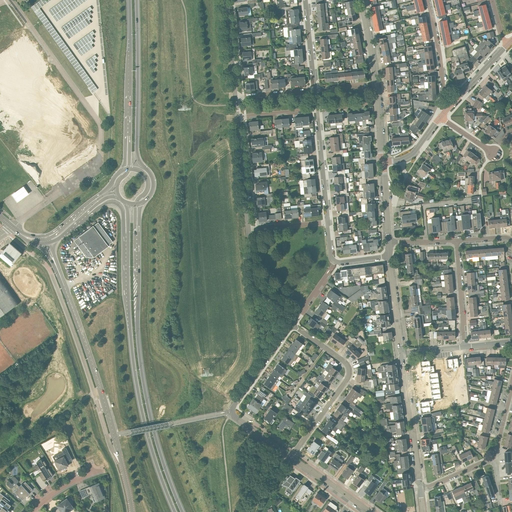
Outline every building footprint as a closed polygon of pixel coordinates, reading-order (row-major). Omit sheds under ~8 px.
[(406,9),(422,5),(421,0),(417,0),(414,1),(415,4),(409,6),(406,7),(406,9)] [(347,9),(354,8),(352,1),(342,3),(343,10),(347,9)] [(39,2),(34,5),(37,10),(40,9),(42,7),(39,2)] [(34,5),(31,7),(35,12),(36,14),(41,11),(40,9),(37,10),(34,5)] [(474,14),(487,11),(485,5),(478,6),(479,10),(473,12),(474,14)] [(290,17),(299,16),(298,9),(293,10),(293,6),(291,7),(286,7),(287,17),(290,17)] [(450,7),(437,10),(438,16),(445,14),(444,11),(450,9),(450,7)] [(239,17),(248,16),(247,8),(238,9),(239,17)] [(373,20),(380,18),(379,15),(386,14),(385,11),(372,14),(373,20)] [(355,14),(348,15),(344,16),(345,23),(356,21),(355,14)] [(417,24),(420,24),(426,22),(425,17),(418,18),(418,15),(412,17),(412,19),(414,19),(415,22),(416,24),(413,25),(417,24)] [(299,16),(290,17),(291,24),(288,24),(288,25),(287,25),(288,27),(298,26),(297,23),(299,23),(299,16)] [(477,26),(490,22),(488,16),(481,18),(478,19),(479,22),(476,23),(477,26)] [(248,22),(247,22),(239,23),(240,30),(243,29),(244,32),(248,31),(251,31),(250,22),(248,22)] [(387,23),(374,26),(376,32),(382,30),(386,30),(386,33),(390,32),(389,25),(389,23),(387,23)] [(448,32),(452,32),(451,28),(456,27),(456,25),(454,25),(440,28),(441,34),(448,32)] [(292,37),(301,36),(300,29),(298,29),(298,26),(288,27),(288,31),(287,31),(288,37),(292,37)] [(443,39),(459,36),(458,34),(457,34),(456,30),(456,31),(452,32),(448,32),(441,34),(443,39)] [(387,44),(394,42),(396,42),(395,37),(391,37),(390,34),(385,35),(386,38),(379,39),(380,45),(387,44)] [(353,43),(360,41),(359,35),(352,36),(349,37),(351,43),(353,43)] [(290,47),(297,46),(297,43),(301,43),(301,36),(292,37),(293,44),(289,44),(290,47)] [(459,36),(443,39),(444,46),(451,44),(450,41),(459,39),(459,36)] [(242,46),(251,46),(250,37),(246,37),(246,38),(241,38),(242,46)] [(481,42),(491,50),(493,48),(492,47),(494,45),(488,40),(486,42),(484,39),(481,42)] [(382,51),(391,49),(393,49),(392,43),(394,43),(394,42),(387,44),(380,45),(382,51)] [(489,52),(491,50),(481,42),(478,45),(481,48),(486,53),(488,51),(489,52)] [(484,55),(486,53),(481,48),(478,45),(474,49),(477,52),(484,58),(485,56),(484,55)] [(294,57),(303,56),(302,49),(297,49),(297,46),(290,47),(290,50),(294,50),(294,57)] [(457,56),(464,54),(467,53),(465,46),(452,51),(453,57),(457,56)] [(361,48),(355,49),(356,55),(353,56),(353,57),(355,57),(356,60),(363,59),(362,55),(363,55),(361,48)] [(328,52),(321,53),(322,59),(324,59),(324,60),(331,60),(332,59),(331,51),(328,52)] [(251,60),(251,52),(247,52),(246,52),(246,53),(243,53),(243,61),(251,60)] [(482,60),(484,58),(477,52),(473,56),(471,58),(476,62),(478,60),(479,61),(481,59),(482,60)] [(396,54),(383,57),(384,63),(390,62),(390,59),(393,58),(393,57),(396,57),(399,56),(398,54),(396,54)] [(297,67),(299,66),(299,63),(303,63),(303,56),(294,57),(291,57),(291,64),(292,67),(297,67)] [(253,75),(253,74),(254,74),(256,74),(256,71),(257,71),(256,66),(258,66),(257,63),(253,63),(253,66),(252,66),(252,67),(244,68),(245,76),(253,75)] [(463,74),(470,71),(467,63),(460,65),(461,69),(463,74)] [(464,77),(463,74),(461,69),(460,65),(456,66),(457,70),(455,71),(457,80),(464,77)] [(509,77),(511,80),(511,79),(511,76),(510,73),(511,71),(507,65),(505,66),(501,69),(506,76),(507,78),(509,77)] [(50,71),(47,66),(41,70),(44,75),(50,71)] [(508,82),(511,80),(509,77),(507,78),(506,76),(501,69),(497,72),(495,73),(499,79),(501,77),(502,79),(503,81),(506,79),(508,82)] [(285,82),(288,82),(287,74),(284,75),(284,79),(278,80),(278,88),(285,87),(285,82)] [(298,86),(298,78),(294,78),(294,75),(291,76),(290,74),(287,74),(288,82),(291,82),(291,86),(298,86)] [(253,81),(253,78),(249,79),(249,83),(246,84),(246,91),(254,90),(258,90),(257,86),(256,81),(253,82),(253,81)] [(490,97),(491,96),(493,93),(491,92),(491,91),(490,90),(492,88),(489,86),(487,84),(485,86),(482,89),(481,89),(488,95),(490,97)] [(494,98),(491,96),(490,97),(488,95),(481,89),(478,93),(479,93),(477,96),(479,98),(482,100),(483,97),(485,98),(487,101),(489,98),(491,100),(494,98)] [(396,103),(402,102),(405,102),(404,99),(401,99),(400,94),(392,95),(393,97),(388,97),(389,103),(396,103)] [(417,117),(425,123),(430,116),(422,110),(417,117)] [(363,130),(369,129),(369,126),(366,126),(365,119),(370,119),(369,112),(365,112),(365,113),(361,114),(362,121),(363,127),(363,130)] [(356,120),(355,114),(352,115),(352,113),(347,114),(348,118),(345,118),(346,125),(349,125),(348,121),(356,120)] [(346,125),(345,118),(342,119),(341,114),(335,115),(335,123),(336,126),(343,125),(343,126),(346,125)] [(506,127),(511,123),(511,119),(510,115),(504,118),(502,119),(503,122),(506,127)] [(473,116),(465,116),(465,121),(465,124),(472,124),(472,121),(474,121),(473,116)] [(297,136),(296,126),(302,125),(302,117),(295,118),(295,123),(292,123),(293,131),(293,136),(297,136)] [(420,130),(425,123),(417,117),(409,129),(410,130),(414,134),(418,128),(420,130)] [(293,131),(292,123),(289,123),(289,119),(282,119),(283,127),(289,127),(290,131),(293,131)] [(258,126),(258,122),(249,122),(250,130),(260,129),(260,126),(258,126)] [(488,135),(493,128),(489,125),(488,127),(485,125),(482,130),(484,132),(488,135)] [(493,128),(488,135),(492,138),(492,137),(494,139),(498,134),(499,132),(497,130),(498,128),(495,127),(494,126),(493,128)] [(338,144),(342,143),(343,143),(342,133),(341,133),(336,134),(334,134),(334,137),(330,138),(331,145),(338,144)] [(400,138),(401,144),(409,144),(408,133),(400,133),(400,138)] [(362,145),(370,144),(370,141),(371,141),(371,136),(363,137),(363,134),(357,134),(357,137),(359,137),(359,145),(362,145)] [(401,144),(400,138),(394,138),(394,135),(392,135),(392,145),(401,144)] [(262,150),(263,149),(270,149),(272,149),(272,145),(265,146),(264,137),(259,138),(259,139),(256,139),(255,139),(254,139),(251,140),(252,147),(260,147),(260,146),(262,146),(262,150)] [(306,140),(306,137),(304,137),(298,137),(299,141),(299,147),(303,147),(312,146),(311,139),(306,140)] [(446,141),(448,150),(453,148),(452,146),(455,146),(453,139),(450,140),(446,141)] [(449,152),(448,150),(446,141),(441,142),(441,143),(439,143),(439,146),(440,149),(443,149),(443,151),(444,151),(445,153),(447,152),(449,152)] [(347,153),(346,150),(339,151),(339,149),(342,149),(342,143),(338,144),(331,145),(331,151),(336,151),(336,154),(343,153),(347,153)] [(301,157),(308,157),(308,154),(312,153),(312,146),(303,147),(304,154),(300,154),(301,157)] [(370,150),(363,151),(360,151),(361,158),(364,158),(372,158),(372,154),(370,154),(370,150)] [(469,162),(474,154),(470,152),(469,152),(467,150),(464,156),(466,157),(465,159),(469,161),(469,162)] [(262,161),(262,153),(261,153),(253,154),(253,158),(253,161),(253,162),(262,161)] [(342,157),(344,156),(343,153),(336,154),(336,157),(332,158),(333,164),(340,164),(343,163),(342,157)] [(474,154),(469,162),(473,165),(474,163),(476,164),(478,162),(480,159),(477,158),(478,158),(474,155),(474,154)] [(306,167),(314,166),(313,159),(308,160),(308,157),(301,157),(301,161),(302,167),(305,167),(306,167)] [(362,171),(373,171),(373,167),(372,167),(371,164),(365,164),(364,161),(358,162),(359,165),(361,165),(361,171),(362,171)] [(420,168),(427,173),(430,169),(432,167),(430,166),(425,162),(423,164),(420,168)] [(255,177),(267,176),(267,171),(270,171),(269,168),(269,164),(261,165),(262,168),(257,169),(257,170),(254,170),(255,177)] [(338,174),(345,173),(345,170),(341,170),(340,164),(333,164),(333,171),(338,171),(338,174)] [(303,177),(310,177),(310,174),(314,173),(314,166),(306,167),(306,174),(302,174),(303,177)] [(429,174),(427,173),(420,168),(417,171),(417,172),(416,174),(421,178),(422,179),(424,177),(426,178),(429,174)] [(360,182),(366,181),(366,178),(372,178),(372,175),(373,175),(373,171),(362,171),(362,178),(360,179),(360,182)] [(493,181),(497,180),(496,171),(491,172),(489,173),(490,181),(492,181),(493,181)] [(496,171),(497,180),(502,180),(502,179),(505,179),(504,177),(504,171),(501,171),(496,171)] [(343,184),(346,183),(345,173),(338,174),(338,177),(334,178),(335,184),(343,184)] [(465,185),(474,185),(474,177),(468,176),(468,178),(465,178),(465,185)] [(304,187),(316,186),(315,179),(310,180),(310,177),(303,177),(304,187)] [(366,191),(374,191),(374,187),(373,187),(373,184),(366,184),(366,181),(360,182),(359,182),(359,185),(361,185),(363,185),(363,188),(363,191),(366,191)] [(267,194),(267,191),(266,182),(259,183),(259,185),(256,185),(256,192),(264,191),(264,194),(267,194)] [(340,194),(347,193),(346,183),(343,184),(335,184),(335,191),(340,191),(340,194)] [(406,192),(415,195),(416,190),(417,187),(415,187),(409,185),(408,188),(407,188),(406,192)] [(473,194),(474,185),(465,185),(465,191),(468,191),(468,193),(473,194)] [(24,186),(11,196),(17,204),(30,195),(24,186)] [(316,186),(304,187),(304,194),(305,197),(310,197),(314,196),(314,193),(316,193),(316,186)] [(361,202),(367,201),(367,198),(373,198),(373,195),(374,195),(374,191),(366,191),(363,191),(363,192),(363,198),(361,198),(361,202)] [(416,200),(417,197),(417,195),(415,195),(406,192),(405,197),(404,199),(409,201),(408,201),(412,203),(413,199),(416,200)] [(337,204),(345,203),(348,203),(348,196),(349,196),(348,193),(347,193),(340,194),(340,197),(336,197),(337,204)] [(258,207),(265,206),(269,206),(269,197),(272,197),(272,194),(265,194),(265,197),(264,197),(257,198),(258,207)] [(367,212),(374,211),(374,208),(375,208),(375,204),(367,204),(367,201),(361,202),(361,205),(365,204),(365,212),(367,212)] [(312,216),(311,208),(304,209),(303,202),(300,202),(300,205),(301,212),(304,212),(305,217),(312,216)] [(342,214),(349,213),(349,210),(345,210),(345,203),(337,204),(337,211),(342,211),(342,214)] [(298,213),(301,212),(300,205),(297,206),(298,210),(291,210),(292,218),(299,218),(298,213)] [(292,218),(291,210),(290,206),(284,207),(284,211),(284,213),(284,214),(285,219),(292,218)] [(269,215),(268,212),(268,209),(263,210),(263,213),(259,213),(259,221),(267,221),(267,220),(275,219),(275,220),(282,219),(281,213),(275,214),(275,215),(269,215)] [(500,219),(501,227),(507,226),(510,226),(509,219),(510,219),(510,217),(509,217),(508,209),(505,210),(505,215),(503,215),(502,215),(501,212),(499,212),(500,215),(500,216),(500,219)] [(402,220),(416,218),(416,214),(411,215),(410,211),(400,212),(400,217),(401,217),(402,220)] [(339,224),(347,223),(350,223),(349,216),(349,213),(342,214),(342,217),(338,217),(339,224)] [(473,219),(474,230),(478,230),(478,228),(481,228),(480,213),(472,214),(473,219)] [(473,219),(469,219),(468,214),(465,215),(466,229),(469,229),(469,230),(474,230),(473,219)] [(463,230),(466,229),(465,215),(461,215),(462,220),(458,221),(459,231),(463,231),(463,230)] [(459,231),(458,221),(454,221),(453,216),(450,216),(450,221),(451,231),(454,231),(454,232),(459,231)] [(375,217),(367,218),(368,218),(369,226),(376,225),(376,221),(375,221),(375,217)] [(444,233),(443,222),(439,222),(438,217),(435,218),(436,232),(439,232),(440,233),(444,233)] [(402,228),(407,227),(407,230),(415,229),(415,225),(412,226),(412,222),(417,221),(416,218),(402,220),(402,223),(401,223),(402,228)] [(433,233),(436,232),(435,218),(431,218),(432,223),(428,224),(429,234),(433,234),(433,233)] [(448,231),(451,231),(450,221),(443,222),(444,233),(448,233),(448,231)] [(107,246),(113,242),(98,223),(74,241),(86,257),(92,258),(94,256),(96,254),(97,254),(98,253),(100,252),(102,251),(103,250),(105,248),(104,248),(107,246)] [(347,223),(339,224),(339,231),(344,230),(344,234),(351,233),(351,230),(347,230),(347,223)] [(360,230),(358,231),(358,232),(358,236),(359,243),(363,243),(364,251),(371,250),(370,243),(366,243),(366,239),(362,240),(361,235),(360,230)] [(357,252),(357,251),(356,245),(356,244),(359,243),(358,236),(355,236),(356,241),(352,242),(353,245),(349,246),(350,253),(357,252)] [(370,243),(371,250),(377,249),(377,245),(378,245),(377,239),(373,240),(373,238),(369,239),(370,243)] [(23,252),(11,242),(8,246),(7,245),(1,249),(4,250),(0,254),(0,257),(10,267),(23,252)] [(350,253),(349,246),(346,246),(345,244),(341,244),(342,250),(343,250),(343,254),(350,253)] [(414,280),(422,279),(421,275),(420,275),(417,273),(417,270),(413,271),(412,264),(406,265),(408,275),(413,274),(414,280)] [(0,317),(20,302),(0,274),(0,317)] [(411,297),(416,296),(416,290),(419,290),(418,285),(415,285),(409,286),(411,297)] [(469,295),(484,294),(487,293),(487,290),(479,291),(479,285),(475,285),(468,286),(468,292),(469,292),(469,295)] [(365,294),(364,295),(371,294),(386,292),(386,290),(386,289),(386,288),(386,287),(385,286),(376,287),(377,290),(371,291),(371,290),(365,291),(366,293),(365,294)] [(327,296),(335,302),(339,297),(331,291),(327,296)] [(469,304),(476,304),(476,298),(481,297),(484,296),(484,294),(469,295),(470,297),(469,298),(469,304)] [(418,312),(431,310),(430,305),(425,306),(422,306),(422,302),(421,302),(420,295),(416,296),(411,297),(412,307),(417,306),(418,312)] [(372,308),(388,306),(388,303),(388,301),(387,301),(387,300),(378,301),(374,302),(375,305),(372,305),(372,308)] [(319,307),(325,311),(329,306),(323,302),(319,307)] [(340,306),(337,304),(338,304),(335,302),(333,305),(338,308),(342,312),(345,308),(341,305),(340,306)] [(328,313),(325,311),(319,307),(315,313),(321,317),(324,319),(328,313)] [(442,310),(435,311),(432,311),(432,316),(437,316),(439,313),(442,313),(442,314),(448,316),(448,319),(455,319),(455,315),(455,309),(447,310),(442,310)] [(374,322),(390,320),(389,317),(390,317),(390,315),(389,315),(389,314),(380,315),(377,314),(377,315),(373,315),(373,317),(376,316),(376,319),(373,319),(374,322)] [(317,323),(311,318),(309,321),(307,323),(307,324),(315,330),(316,330),(320,325),(317,323)] [(373,328),(374,331),(381,330),(380,327),(391,326),(390,325),(391,325),(391,323),(390,323),(390,320),(374,322),(374,328),(373,328)] [(339,332),(337,330),(335,334),(330,340),(335,344),(340,338),(337,335),(339,332)] [(374,331),(370,332),(370,335),(374,335),(377,334),(378,337),(382,336),(384,336),(384,340),(392,339),(391,332),(381,333),(381,330),(374,331)] [(349,342),(353,337),(350,335),(348,338),(346,337),(343,340),(340,338),(335,344),(341,348),(346,340),(349,342)] [(351,356),(356,350),(358,348),(362,344),(356,339),(353,337),(349,342),(352,344),(351,345),(346,352),(351,356)] [(292,345),(298,349),(300,347),(303,344),(296,340),(292,345)] [(295,354),(298,349),(292,345),(289,350),(295,354)] [(298,356),(295,354),(289,350),(285,354),(293,360),(295,361),(298,356)] [(356,350),(351,356),(356,361),(364,352),(362,350),(359,353),(356,350)] [(293,360),(285,354),(282,359),(288,364),(290,366),(294,361),(293,360)] [(468,367),(468,365),(475,364),(474,358),(467,358),(468,361),(464,362),(465,368),(468,367)] [(275,369),(283,375),(287,370),(278,364),(275,369)] [(328,373),(335,377),(339,372),(333,368),(333,367),(329,364),(325,370),(328,373)] [(397,370),(396,364),(385,365),(380,366),(381,368),(377,368),(378,372),(381,372),(386,371),(388,371),(397,370)] [(357,375),(365,375),(372,376),(371,369),(370,369),(358,368),(357,375)] [(281,378),(283,375),(275,369),(271,374),(277,379),(279,376),(281,378)] [(331,383),(335,377),(328,373),(326,376),(323,374),(321,376),(319,374),(317,377),(323,381),(325,379),(331,383)] [(279,380),(277,379),(271,374),(268,379),(274,384),(276,385),(279,380)] [(365,379),(365,375),(357,375),(356,381),(363,382),(363,387),(370,387),(371,383),(368,382),(369,380),(365,379)] [(322,383),(323,381),(317,377),(314,382),(316,383),(319,385),(317,388),(324,393),(328,388),(322,383)] [(276,385),(274,384),(268,379),(264,384),(272,390),(276,385)] [(376,397),(384,396),(395,394),(394,390),(399,389),(398,383),(386,385),(386,387),(385,387),(385,389),(385,391),(384,391),(384,390),(383,390),(375,391),(376,397)] [(320,399),(324,393),(317,388),(315,392),(311,389),(310,391),(307,389),(306,392),(312,396),(313,394),(320,399)] [(348,394),(355,398),(356,399),(358,397),(360,398),(362,395),(363,396),(366,392),(363,390),(361,389),(358,393),(352,388),(348,394)] [(254,400),(260,405),(264,399),(266,396),(260,391),(257,394),(258,395),(254,400)] [(310,399),(312,396),(306,392),(304,395),(306,397),(303,402),(306,404),(312,409),(316,403),(310,399)] [(351,404),(354,406),(356,404),(353,402),(355,398),(348,394),(345,399),(351,404)] [(288,397),(287,395),(282,397),(283,399),(286,401),(285,402),(287,404),(291,399),(288,397)] [(386,404),(391,404),(401,402),(400,396),(387,398),(387,400),(390,399),(390,404),(386,404)] [(260,405),(254,400),(253,399),(250,404),(249,403),(249,404),(249,405),(248,407),(247,407),(256,413),(260,407),(259,406),(260,405)] [(308,414),(312,409),(306,404),(303,402),(300,405),(299,407),(296,405),(294,409),(299,413),(302,410),(308,414)] [(284,406),(291,412),(293,409),(286,404),(284,406)] [(337,409),(344,414),(346,411),(349,413),(351,411),(341,404),(337,409)] [(393,412),(402,411),(402,410),(402,408),(401,404),(391,406),(391,404),(386,404),(387,410),(393,409),(393,412)] [(289,414),(291,412),(284,406),(282,409),(289,414)] [(486,414),(493,416),(494,409),(487,408),(486,414)] [(270,423),(276,413),(271,409),(264,419),(270,423)] [(347,416),(344,414),(337,409),(333,415),(340,419),(338,422),(343,426),(344,426),(346,424),(343,422),(345,420),(347,416)] [(359,417),(361,415),(354,409),(352,412),(359,417)] [(402,411),(393,412),(394,419),(403,418),(402,415),(403,414),(402,413),(402,412),(402,411)] [(481,412),(477,412),(476,414),(480,415),(479,416),(485,418),(484,419),(491,421),(493,416),(486,414),(481,412)] [(290,429),(294,424),(285,417),(277,428),(281,431),(285,426),(290,429)] [(422,425),(431,424),(430,417),(421,418),(422,425)] [(340,430),(340,429),(343,426),(338,422),(336,424),(330,420),(326,425),(332,430),(335,432),(338,429),(340,430)] [(392,429),(404,427),(403,421),(395,422),(395,425),(387,426),(387,430),(389,429),(392,429)] [(432,434),(438,433),(442,432),(443,431),(443,428),(437,429),(436,423),(431,424),(422,425),(423,432),(432,431),(432,434)] [(330,433),(332,430),(326,425),(322,430),(328,435),(326,437),(336,445),(337,444),(339,446),(340,444),(338,442),(332,438),(333,435),(330,433)] [(488,433),(490,427),(483,425),(481,431),(488,433)] [(313,455),(320,446),(314,442),(307,450),(313,455)] [(318,458),(324,462),(331,452),(328,450),(328,449),(326,447),(322,451),(318,458)] [(59,470),(66,467),(65,465),(67,464),(67,463),(72,460),(66,448),(62,450),(62,452),(52,457),(55,461),(56,464),(55,465),(57,468),(58,467),(59,470)] [(465,453),(468,460),(473,457),(470,451),(465,453)] [(462,463),(468,460),(465,453),(459,456),(462,463)] [(394,464),(408,462),(407,456),(400,457),(399,454),(395,454),(389,455),(390,458),(395,457),(396,457),(396,458),(397,460),(394,461),(394,464)] [(348,466),(354,458),(351,456),(345,464),(348,466)] [(336,471),(341,464),(333,459),(329,466),(336,471)] [(42,462),(41,460),(36,463),(38,465),(34,467),(37,471),(40,469),(42,472),(39,474),(43,481),(53,475),(49,468),(47,470),(45,466),(46,465),(44,461),(42,462)] [(401,465),(401,468),(397,469),(397,472),(405,471),(404,468),(409,467),(408,462),(394,464),(394,466),(401,465)] [(439,464),(433,465),(435,476),(441,475),(443,474),(442,464),(439,464)] [(348,479),(353,471),(348,467),(342,475),(348,479)] [(405,473),(405,471),(397,472),(397,475),(402,474),(402,477),(399,477),(399,480),(403,480),(411,478),(410,472),(405,473)] [(295,479),(290,475),(286,481),(289,483),(287,487),(288,487),(286,491),(290,494),(299,481),(298,481),(299,480),(296,477),(295,479)] [(361,476),(359,475),(353,483),(359,487),(366,478),(362,475),(361,476)] [(370,495),(377,485),(374,483),(377,479),(371,475),(367,480),(371,483),(364,491),(370,495)] [(486,487),(491,485),(488,476),(482,477),(486,487)] [(411,481),(411,478),(403,480),(399,480),(392,481),(392,485),(402,483),(403,489),(411,489),(410,485),(412,484),(411,484),(412,483),(411,482),(411,481)] [(382,503),(387,496),(383,494),(385,492),(382,489),(388,481),(385,479),(377,490),(380,492),(375,499),(382,503)] [(33,490),(25,482),(22,485),(22,484),(19,487),(17,484),(14,487),(16,489),(14,492),(22,500),(22,501),(30,493),(30,494),(29,493),(33,490)] [(461,487),(465,496),(467,499),(470,498),(468,493),(474,491),(473,488),(471,483),(461,487)] [(104,499),(98,484),(80,491),(82,498),(89,496),(88,495),(92,493),(96,502),(104,499)] [(309,495),(312,491),(303,485),(300,489),(301,489),(295,497),(296,497),(296,496),(300,499),(299,500),(305,492),(309,495)] [(491,485),(486,487),(488,495),(486,495),(488,500),(484,502),(485,506),(491,503),(489,497),(494,495),(491,485)] [(463,500),(467,499),(465,496),(461,487),(452,491),(454,497),(456,501),(462,498),(463,500)] [(323,503),(326,499),(317,493),(314,497),(315,497),(312,501),(320,507),(323,503)] [(8,510),(11,506),(8,504),(10,501),(0,494),(0,499),(1,500),(0,501),(0,511),(10,511),(8,510)] [(68,501),(67,499),(62,502),(63,503),(58,507),(59,508),(54,511),(53,511),(67,511),(72,507),(71,504),(72,503),(70,500),(68,501)] [(336,511),(337,511),(335,510),(337,507),(330,502),(323,511),(336,511)]
